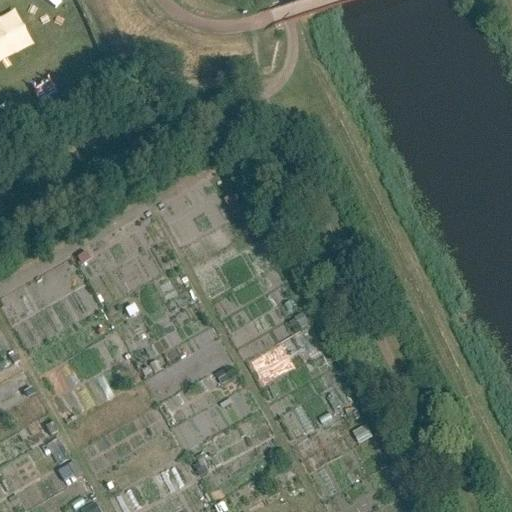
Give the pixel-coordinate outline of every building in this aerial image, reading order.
[(262,294),(275,286),(274,273),(270,267),(267,243),(251,245),(249,226),(246,222),(233,223),(222,230),(222,235),(213,241),(219,251),(229,245),(230,253),(234,260),(228,264),(221,265),(223,268),(226,286),(228,285),(242,276),(247,283),(247,289),(252,296),(262,294)] [(269,402),(311,386),(305,370),(263,387),(269,402)] [(224,461),(271,436),(249,394),(216,411),(222,423),(235,417),(240,427),(225,434),(213,440),(224,461)] [(308,437),(318,461),(350,447),(341,424),(308,437)] [(0,468),(38,451),(27,430),(0,442),(0,468)] [(199,511),(194,492),(162,500),(165,511),(199,511)] [(408,511),(399,499),(380,511),(408,511)] [(163,511),(162,503),(142,511),(163,511)]
